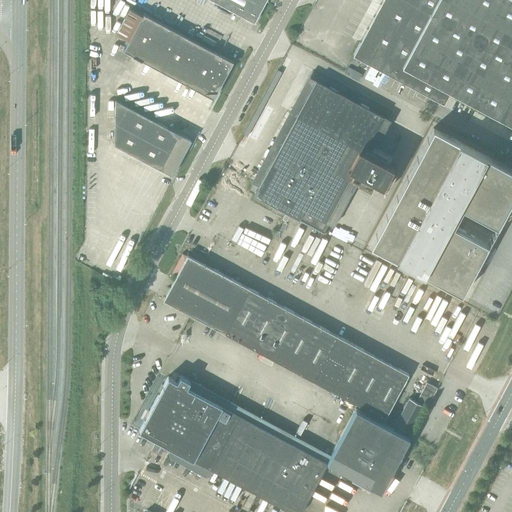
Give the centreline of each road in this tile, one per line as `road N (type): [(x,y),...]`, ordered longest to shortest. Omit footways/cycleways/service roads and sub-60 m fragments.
road 1 (unclassified): [(110,511),(111,369),(124,313),(291,0)]
road 2 (tertiary): [(18,24),(8,511)]
road 3 (tertiary): [(448,511),(511,392)]
